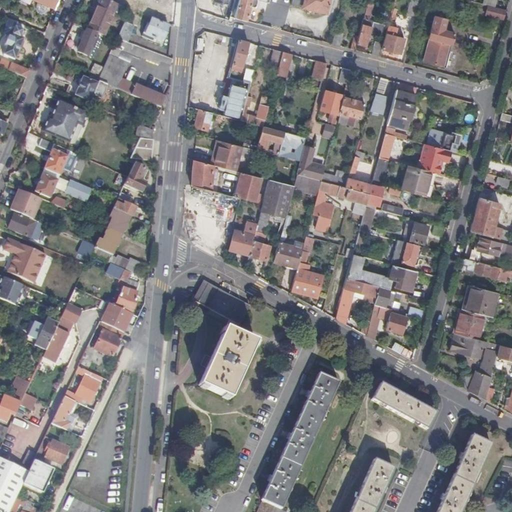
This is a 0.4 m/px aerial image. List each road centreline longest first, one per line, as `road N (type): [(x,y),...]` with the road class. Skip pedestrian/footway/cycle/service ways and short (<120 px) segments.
road 1 (residential): [(492,100),(186,17)]
road 2 (residential): [(492,100),(416,375)]
road 3 (residential): [(164,248),(182,249),(416,375)]
road 4 (secondary): [(164,248),(139,511)]
road 5 (secondary): [(186,17),(164,248)]
road 6 (residential): [(0,169),(68,0)]
